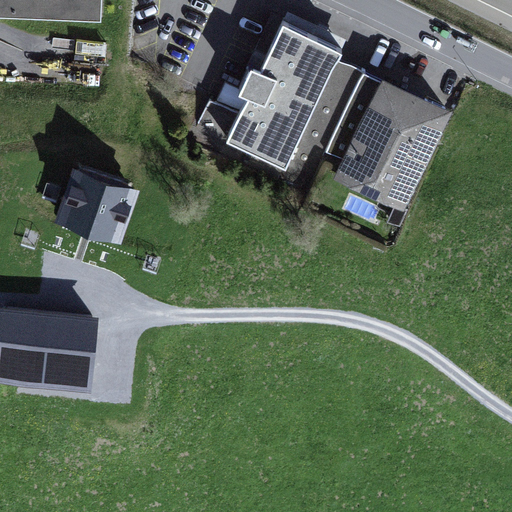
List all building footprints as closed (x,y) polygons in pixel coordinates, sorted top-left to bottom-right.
[(104,0),(0,0),(0,21),(103,25),(104,0)] [(343,50),(284,23),(229,143),(288,170),(343,50)] [(451,112),(365,72),(328,150),(346,159),(337,179),(403,211),(451,112)] [(137,194),(75,174),(59,221),(122,242),(137,194)] [(102,320),(1,310),(0,325),(0,389),(95,399),(102,320)]
